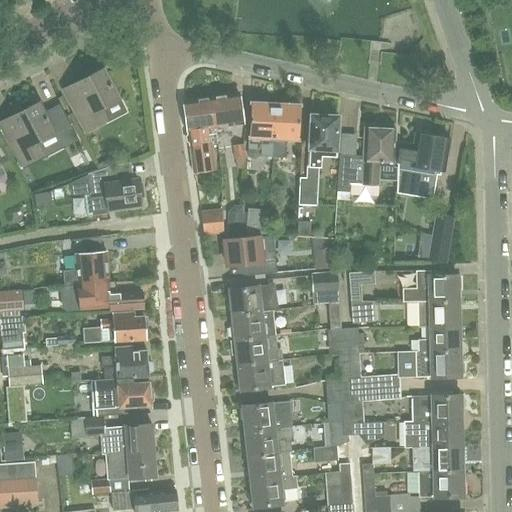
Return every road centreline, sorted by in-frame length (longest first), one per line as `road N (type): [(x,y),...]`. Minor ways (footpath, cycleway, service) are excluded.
road 1 (residential): [(214,511),(160,43)]
road 2 (residential): [(502,511),(492,117)]
road 3 (residential): [(492,117),(160,43)]
road 4 (residential): [(492,117),(475,94),(442,0)]
